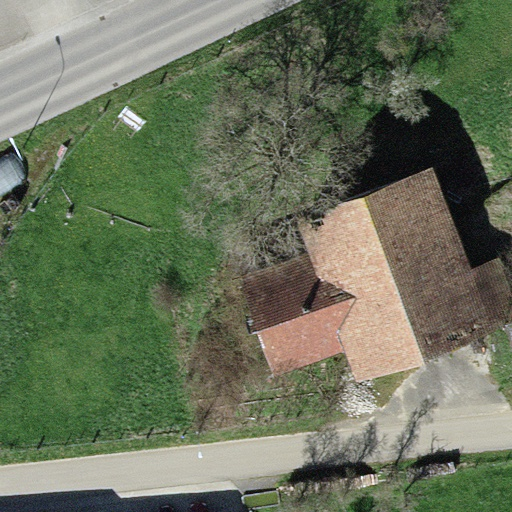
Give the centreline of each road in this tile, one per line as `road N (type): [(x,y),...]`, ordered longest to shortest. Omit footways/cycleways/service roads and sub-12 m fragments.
road 1 (unclassified): [(0,498),(511,437)]
road 2 (primary): [(0,107),(229,0)]
